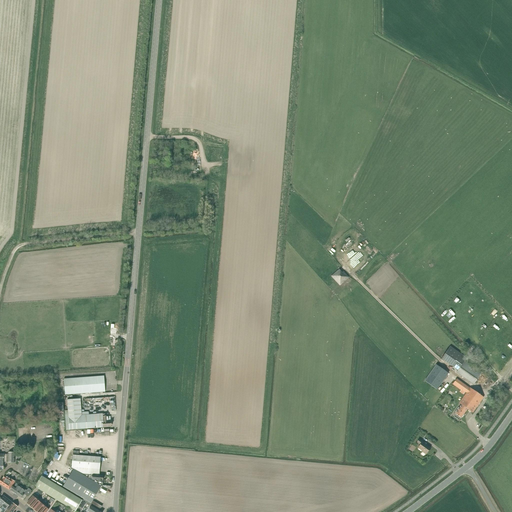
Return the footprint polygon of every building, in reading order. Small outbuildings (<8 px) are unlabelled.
[(331,276),(334,280),(340,286),(349,277),(343,271),(342,272),(339,269),(331,276)] [(450,346),(441,358),(458,370),(456,372),(473,384),(482,373),(465,360),(466,358),(450,346)] [(436,366),(425,382),(437,390),(448,374),(436,366)] [(105,392),(104,376),(64,379),(65,395),(105,392)] [(460,403),(468,409),(473,412),(484,397),(471,388),(470,389),(456,379),(456,380),(454,379),(451,383),(453,384),(461,390),(462,390),(462,389),(465,391),(467,393),(460,403)] [(79,399),(67,400),(69,430),(111,427),(111,421),(108,421),(108,416),(103,416),(103,415),(81,417),(79,399)] [(461,418),(468,409),(461,405),(455,413),(456,414),(455,416),(455,417),(459,419),(460,419),(461,417),(461,418)] [(419,439),(417,442),(420,445),(418,448),(422,451),(422,452),(426,454),(430,448),(419,439)] [(0,470),(3,470),(3,462),(14,463),(15,453),(8,452),(8,454),(0,453),(0,470)] [(81,474),(99,475),(101,457),(73,455),(72,468),(74,469),(81,474)] [(103,487),(81,474),(74,469),(63,486),(85,499),(92,503),(93,501),(102,487),(103,487)] [(104,476),(99,475),(81,474),(103,487),(104,476)] [(1,478),(0,479),(0,483),(9,490),(15,481),(5,475),(2,479),(1,478)] [(42,475),(36,486),(76,511),(83,500),(42,475)] [(13,485),(10,490),(21,498),(24,493),(27,496),(31,490),(28,488),(27,490),(16,483),(14,486),(13,485)] [(31,506),(38,498),(36,497),(35,498),(33,496),(27,503),(31,506)] [(40,500),(38,498),(31,506),(35,510),(41,503),(39,501),(40,500)] [(2,505),(0,508),(0,509),(2,511),(1,511),(4,511),(12,502),(8,499),(3,506),(2,505)] [(93,501),(92,503),(85,499),(83,501),(92,506),(100,511),(103,506),(93,501)] [(13,511),(18,507),(13,503),(6,511),(5,511),(13,511)] [(35,510),(37,511),(39,511),(46,505),(44,504),(43,505),(41,503),(35,510)] [(48,503),(46,505),(39,511),(46,511),(49,510),(47,508),(50,504),(48,503)]
